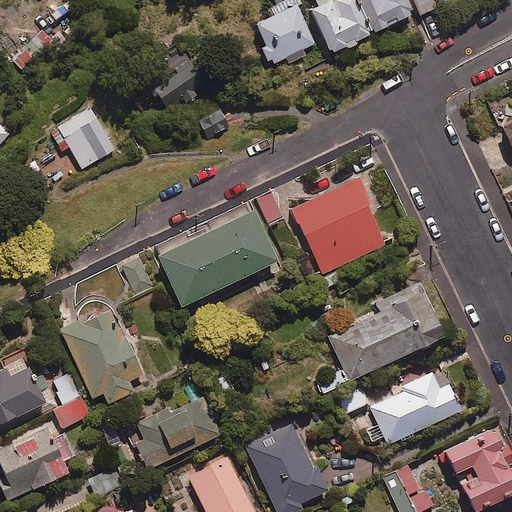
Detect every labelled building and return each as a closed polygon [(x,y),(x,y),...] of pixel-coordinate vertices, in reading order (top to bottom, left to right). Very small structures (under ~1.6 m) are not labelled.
[(301,3),(299,0),(276,0),(278,3),(266,9),(270,17),(255,24),(273,63),(286,57),(289,63),(305,55),(302,49),(315,43),(297,5),(301,3)] [(315,0),(317,3),(307,8),(329,54),(373,32),(356,0),(315,0)] [(356,0),(373,32),(414,12),(408,0),(356,0)] [(432,0),(410,0),(418,16),(436,7),(432,0)] [(211,78),(195,57),(153,89),(169,110),(211,78)] [(115,149),(89,106),(57,125),(82,168),(115,149)] [(202,114),(202,136),(219,136),(219,132),(230,131),(230,117),(216,117),(216,114),(202,114)] [(511,120),(502,125),(511,145),(511,120)] [(0,143),(10,133),(0,124),(0,143)] [(40,175),(35,160),(19,165),(24,180),(40,175)] [(385,244),(355,179),(292,207),(321,273),(385,244)] [(271,191),(256,199),(269,225),(284,218),(271,191)] [(276,260),(252,210),(157,256),(181,306),(276,260)] [(443,336),(417,282),(376,301),(381,312),(329,336),(349,380),(443,336)] [(142,374),(112,308),(61,332),(91,396),(102,391),(107,403),(133,391),(128,381),(142,374)] [(0,422),(44,402),(27,367),(8,376),(6,370),(0,372),(0,422)] [(438,387),(431,373),(401,387),(403,392),(371,407),(388,444),(460,410),(447,383),(438,387)] [(367,403),(360,389),(338,399),(345,413),(367,403)] [(87,416),(78,399),(54,410),(63,428),(87,416)] [(137,423),(144,438),(135,443),(147,469),(219,434),(202,399),(167,415),(165,410),(137,423)] [(73,453),(57,417),(24,432),(27,438),(0,450),(0,472),(2,476),(0,477),(0,488),(5,500),(68,473),(61,458),(73,453)] [(325,490),(292,425),(246,447),(278,511),(292,511),(301,507),(299,503),(325,490)] [(511,465),(508,467),(506,464),(511,461),(511,453),(509,447),(500,451),(490,430),(443,452),(453,474),(472,465),(478,478),(461,485),(473,511),(511,494),(511,465)] [(252,511),(225,455),(186,474),(204,511),(252,511)] [(407,466),(383,477),(399,511),(417,511),(433,505),(424,486),(418,489),(407,466)]
